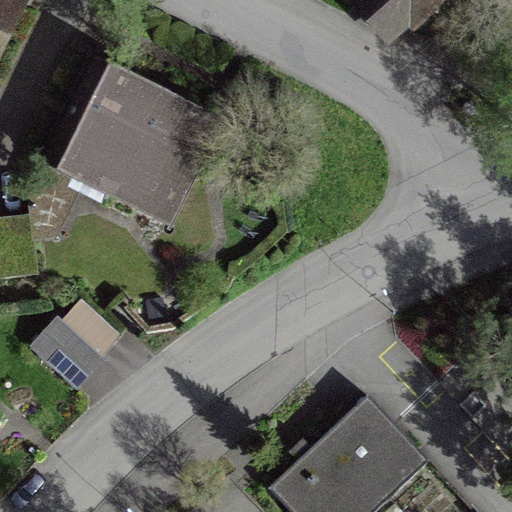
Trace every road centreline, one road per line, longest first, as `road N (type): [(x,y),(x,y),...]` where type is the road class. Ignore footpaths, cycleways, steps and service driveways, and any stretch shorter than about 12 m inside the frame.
road 1 (residential): [(511,192),(283,326),(63,511)]
road 2 (residential): [(209,0),(390,88),(467,158),(511,176)]
